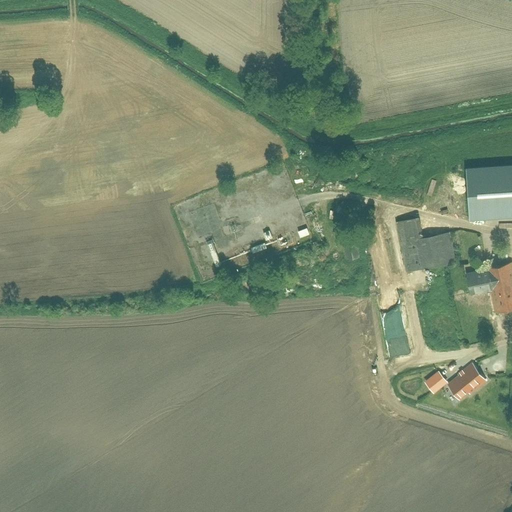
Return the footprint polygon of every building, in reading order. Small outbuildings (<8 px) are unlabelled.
[(472,217),(511,214),(511,164),(470,167),(472,217)] [(423,217),(398,221),(407,272),(456,264),(451,232),(426,236),(423,217)] [(344,244),(346,259),(358,257),(357,242),(344,244)] [(493,290),(496,314),(511,311),(511,263),(489,267),(490,271),(467,274),(470,293),(493,290)] [(447,384),(460,400),(485,379),(473,363),(447,384)]
